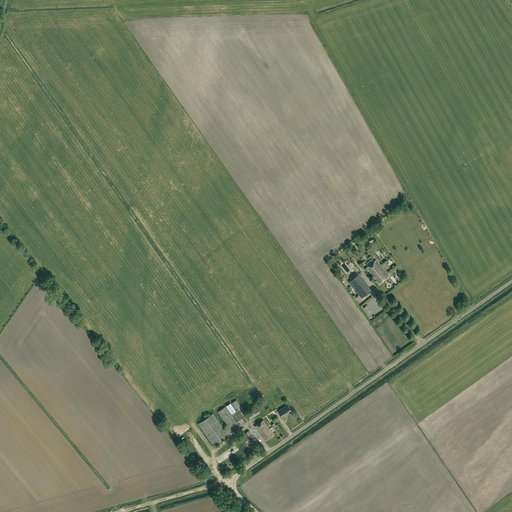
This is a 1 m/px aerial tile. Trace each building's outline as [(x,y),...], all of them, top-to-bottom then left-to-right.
[(379,283),(388,276),(376,260),(367,268),(379,283)] [(349,273),(352,270),(345,262),(342,266),(349,273)] [(361,298),(371,290),(358,274),(349,282),(361,298)] [(246,414),(236,400),(232,403),(242,418),(230,403),(226,406),(232,415),(225,406),(218,412),(228,428),(225,430),(213,413),(198,424),(214,445),(230,433),(231,435),(235,432),(234,431),(260,412),(257,407),(246,414)] [(196,403),(191,406),(196,413),(201,410),(196,403)] [(292,411),(287,405),(281,409),(278,411),(282,418),(292,411)] [(265,441),(273,435),(263,420),(255,426),(265,441)] [(250,450),(259,443),(249,431),(244,435),(247,440),(245,442),(250,450)]
